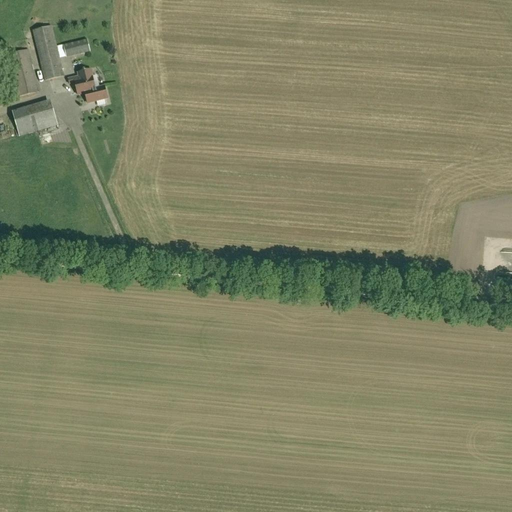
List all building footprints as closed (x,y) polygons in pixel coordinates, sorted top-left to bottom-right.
[(45,81),(64,77),(52,27),(33,32),(45,81)] [(63,46),(66,58),(90,52),(87,40),(63,46)] [(18,98),(39,93),(28,50),(8,55),(18,98)] [(96,91),(95,89),(91,70),(80,73),(81,77),(68,80),(69,85),(75,83),(78,95),(85,94),(86,97),(88,96),(89,94),(89,93),(96,91)] [(88,96),(86,97),(87,103),(107,99),(104,87),(95,89),(96,91),(89,93),(89,94),(88,96)] [(19,137),(58,126),(50,100),(12,112),(19,137)]
